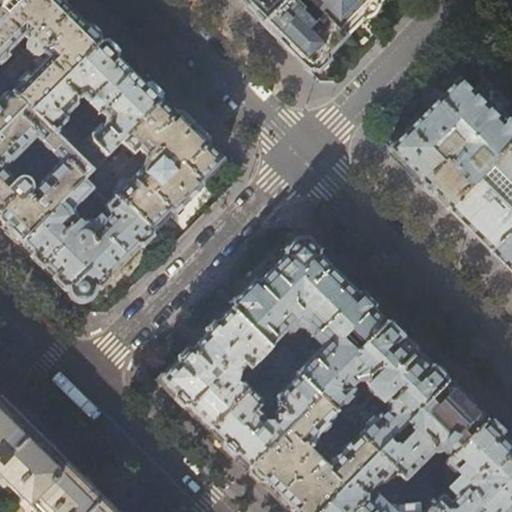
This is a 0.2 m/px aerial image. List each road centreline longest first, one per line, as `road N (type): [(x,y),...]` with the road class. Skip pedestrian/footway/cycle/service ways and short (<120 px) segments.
road 1 (residential): [(79,382),(303,152)]
road 2 (residential): [(511,361),(303,152)]
road 3 (residential): [(303,152),(147,0)]
road 4 (residential): [(303,152),(452,0)]
road 5 (secondary): [(211,511),(79,382)]
